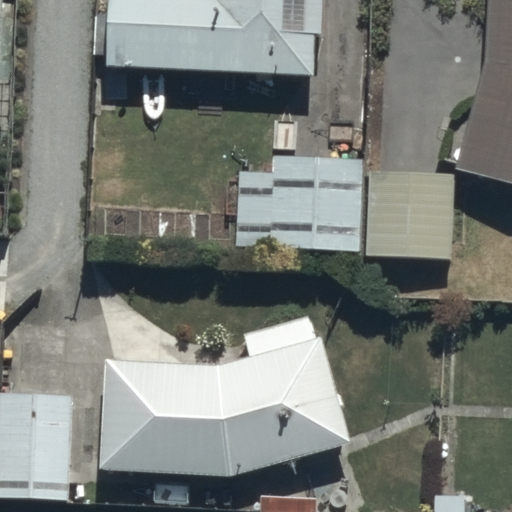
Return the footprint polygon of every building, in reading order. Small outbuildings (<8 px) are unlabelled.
[(111,0),(111,53),(310,75),(317,0),(111,0)] [(511,0),(493,0),(492,60),(463,165),(511,178),(511,0)] [(275,167),(238,167),(236,241),(360,243),(362,154),(275,152),(275,167)] [(366,249),(451,251),(454,168),(369,165),(366,249)] [(222,364),(105,362),(103,466),(236,469),(355,436),(327,335),(222,364)] [(0,488),(71,492),(75,392),(0,388),(0,488)]
